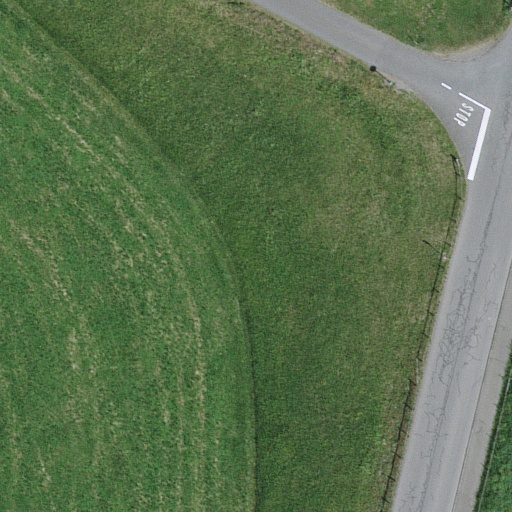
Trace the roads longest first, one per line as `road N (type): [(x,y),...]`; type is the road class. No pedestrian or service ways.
road 1 (unclassified): [(504,107),(494,211),(423,511)]
road 2 (unclassified): [(284,0),(504,107)]
